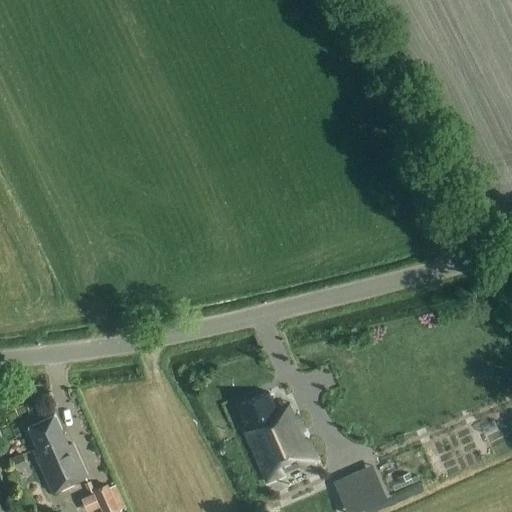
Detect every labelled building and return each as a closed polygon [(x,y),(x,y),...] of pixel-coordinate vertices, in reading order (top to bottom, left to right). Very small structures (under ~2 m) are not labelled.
[(268,392),(236,406),(247,431),(244,432),(266,481),(284,473),(281,466),(298,459),(310,454),(313,452),(307,439),(304,440),(301,432),(304,431),(297,414),(293,416),(288,418),(284,408),(276,411),(275,409),(268,392)] [(64,437),(54,415),(28,427),(37,447),(33,449),(52,492),(87,476),(72,443),(65,445),(62,438),(64,437)] [(361,466),(382,465),(381,450),(360,451),(361,466)] [(348,475),(333,481),(339,495),(354,489),(348,475)] [(91,478),(85,481),(88,487),(94,484),(91,478)] [(123,506),(113,485),(108,487),(106,484),(92,490),(93,493),(81,499),(86,511),(87,511),(99,507),(101,511),(118,511),(119,511),(118,508),(123,506)] [(382,489),(359,499),(363,509),(387,499),(382,489)]
